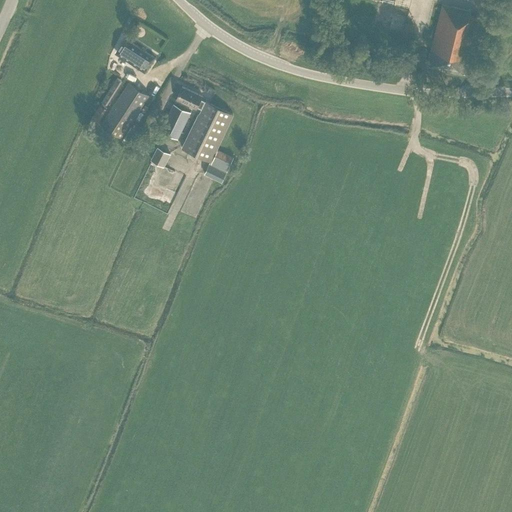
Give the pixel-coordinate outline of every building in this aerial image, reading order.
[(468,54),(470,55),(480,15),(470,13),(471,11),(442,4),(427,64),(437,67),(455,71),(466,73),(468,63),(466,62),(468,54)] [(408,19),(403,31),(413,34),(417,22),(408,19)] [(114,53),(144,73),(155,57),(125,38),(114,53)] [(89,120),(95,123),(103,112),(122,81),(116,77),(97,108),(89,120)] [(101,124),(122,137),(149,95),(129,82),(101,124)] [(202,108),(200,113),(199,113),(182,147),(202,156),(202,155),(211,159),(204,173),(221,181),(232,157),(216,149),(233,114),(201,98),(203,95),(183,85),(177,99),(196,108),(197,106),(202,108)] [(161,130),(177,138),(190,112),(174,104),(161,130)] [(170,154),(157,147),(156,148),(151,157),(150,160),(164,166),(170,154)] [(127,156),(140,162),(143,155),(130,149),(127,156)]
